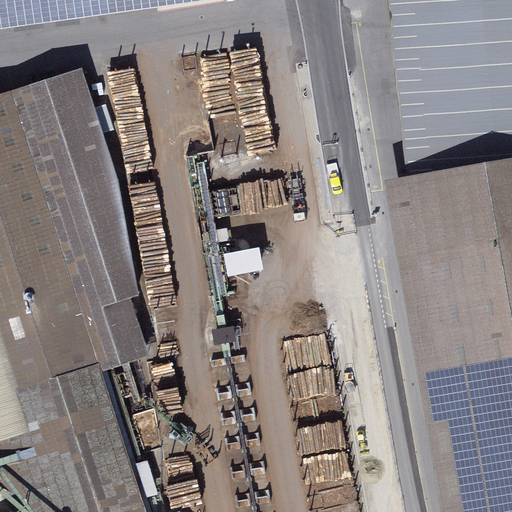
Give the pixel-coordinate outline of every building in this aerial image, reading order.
[(0,0),(0,29),(210,0),(0,0)] [(511,0),(387,0),(405,181),(511,161),(511,0)] [(86,71),(11,94),(62,256),(55,259),(89,369),(96,366),(146,350),(129,296),(139,291),(117,182),(86,71)] [(0,469),(48,490),(54,511),(143,511),(96,366),(89,369),(55,259),(62,256),(11,94),(0,98),(0,469)] [(440,511),(511,511),(511,161),(405,181),(381,185),(440,511)] [(227,237),(230,270),(265,267),(262,234),(227,237)]
